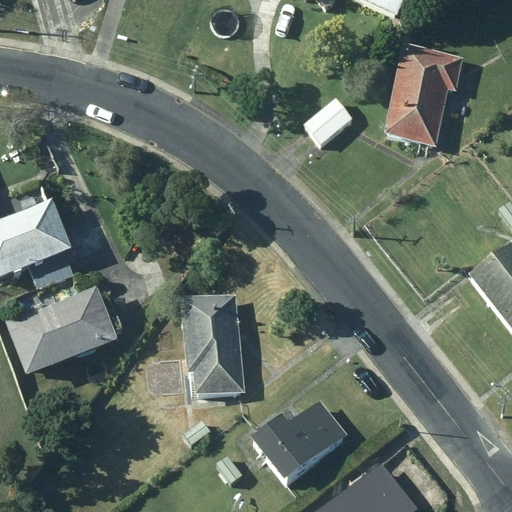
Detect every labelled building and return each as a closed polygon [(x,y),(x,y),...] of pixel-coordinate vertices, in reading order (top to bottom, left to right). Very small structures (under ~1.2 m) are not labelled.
[(325,0),(329,4),(401,31),(412,0),(325,0)] [(409,61),(387,156),(436,167),(450,106),(466,110),(474,75),(409,61)] [(351,124),(334,105),(302,134),(319,152),(351,124)] [(35,292),(71,279),(62,255),(66,254),(48,204),(0,220),(0,281),(28,272),(35,292)] [(511,345),(511,246),(510,245),(462,281),(511,345)] [(111,346),(90,294),(2,328),(23,380),(111,346)] [(240,396),(231,300),(175,305),(182,378),(189,377),(191,401),(240,396)] [(342,439),(314,405),(283,430),(276,421),(245,447),(279,490),(342,439)] [(207,434),(199,424),(181,439),(188,449),(207,434)] [(235,472),(228,464),(216,474),(223,483),(235,472)] [(388,511),(364,480),(323,511),(388,511)]
